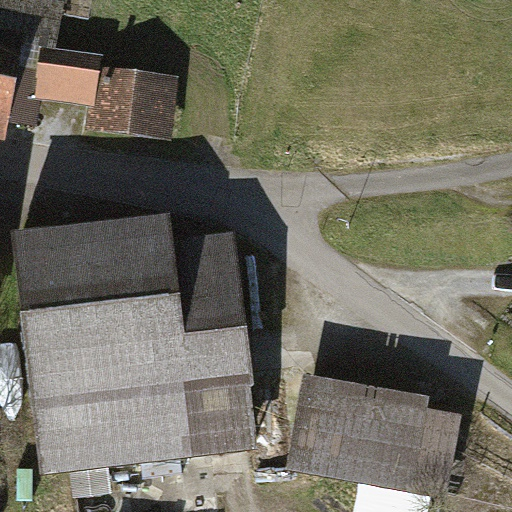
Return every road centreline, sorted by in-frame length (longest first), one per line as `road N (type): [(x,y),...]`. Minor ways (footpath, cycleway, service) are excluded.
road 1 (residential): [(0,160),(237,199),(511,401)]
road 2 (track): [(237,199),(511,159)]
road 3 (track): [(0,346),(12,511)]
